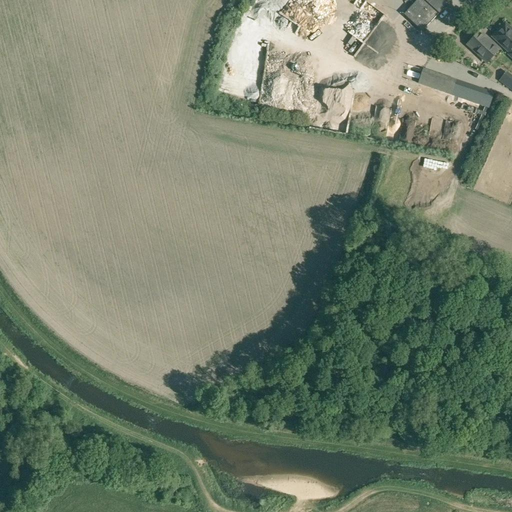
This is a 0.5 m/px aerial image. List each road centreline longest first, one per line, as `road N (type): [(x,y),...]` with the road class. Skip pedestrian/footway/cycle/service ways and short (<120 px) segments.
road 1 (track): [(0,284),(52,344),(84,367),(202,418),(511,466)]
road 2 (track): [(232,511),(214,503),(184,454),(68,399),(0,345)]
road 3 (track): [(487,511),(387,487),(339,511)]
